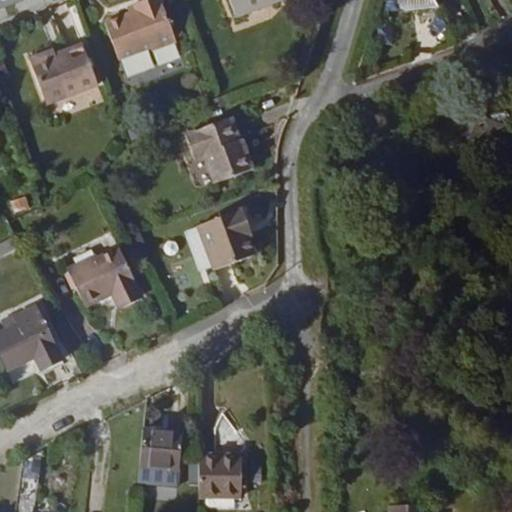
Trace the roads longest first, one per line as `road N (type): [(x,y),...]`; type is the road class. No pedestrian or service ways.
road 1 (residential): [(0,442),(296,297)]
road 2 (residential): [(300,511),(304,328),(296,297)]
road 3 (residential): [(296,297),(293,158),(324,96)]
road 4 (residential): [(511,23),(457,58),(355,95),(324,96)]
